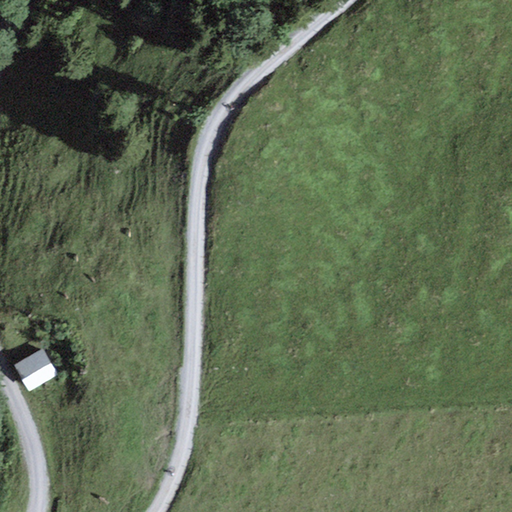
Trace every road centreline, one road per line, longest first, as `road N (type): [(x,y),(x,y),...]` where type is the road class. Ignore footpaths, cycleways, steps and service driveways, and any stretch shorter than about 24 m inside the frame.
road 1 (track): [(343,0),(247,80),(203,148),(190,404),(156,511)]
road 2 (track): [(36,511),(35,451),(0,367)]
